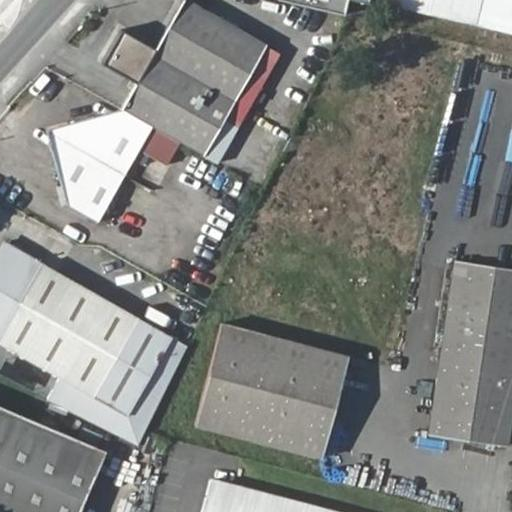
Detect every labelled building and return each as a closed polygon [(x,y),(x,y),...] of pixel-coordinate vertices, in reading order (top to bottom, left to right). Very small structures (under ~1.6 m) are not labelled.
[(154,127),(205,156),(268,45),(187,0),(184,0),(156,50),(123,31),(103,65),(139,85),(125,111),(154,127)] [(278,0),(279,0),(346,15),(349,0),(278,0)] [(511,0),(378,0),(377,6),(511,36),(511,0)] [(154,127),(125,111),(47,131),(68,207),(99,224),(154,127)] [(0,261),(0,344),(125,417),(169,343),(9,246),(0,261)] [(511,266),(463,258),(437,430),(511,442),(511,266)] [(226,321),(200,423),(324,454),(350,353),(226,321)] [(0,511),(84,511),(108,464),(0,412),(0,511)] [(335,511),(205,480),(197,511),(335,511)]
